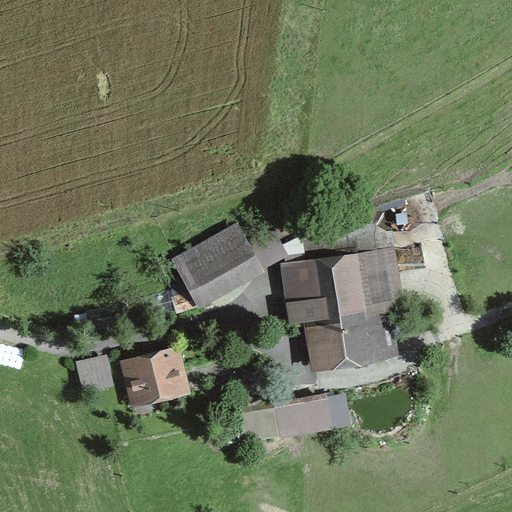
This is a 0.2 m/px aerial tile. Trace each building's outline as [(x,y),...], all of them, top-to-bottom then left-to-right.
[(255,238),(241,213),(176,248),(201,295),(290,248),(278,226),(255,238)] [(407,301),(397,240),(380,242),(376,218),(302,230),(306,254),(284,258),(295,319),(312,316),(319,361),(393,348),(385,304),(407,301)] [(192,385),(177,338),(121,355),(135,402),(192,385)] [(108,355),(76,362),(84,394),(115,386),(108,355)] [(328,385),(234,405),(241,439),(335,420),(328,385)]
